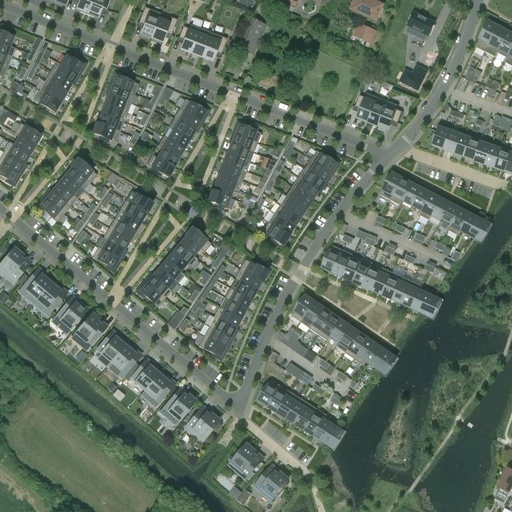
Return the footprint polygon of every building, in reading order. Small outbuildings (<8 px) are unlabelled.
[(76,0),(80,1),(76,10),(81,12),(82,13),(82,12),(84,13),(84,14),(84,13),(86,14),(87,15),(92,0),(76,0)] [(92,0),(87,15),(87,14),(89,15),(89,16),(90,16),(90,15),(92,16),(92,17),(92,16),(97,18),(101,9),(107,12),(110,0),(92,0)] [(283,0),(280,8),(292,13),(297,0),(283,0)] [(356,0),(352,10),(376,21),(382,6),(368,0),(356,0)] [(151,40),(161,14),(144,8),(138,24),(144,26),(140,35),(145,37),(146,38),(146,37),(148,38),(148,39),(148,38),(151,39),(150,39),(151,40)] [(161,14),(151,40),(151,39),(153,40),(154,41),(154,40),(156,41),(156,42),(156,41),(161,43),(165,34),(171,36),(177,20),(171,18),(169,24),(159,20),(161,14)] [(428,20),(427,20),(414,14),(408,26),(408,27),(406,32),(417,38),(420,33),(428,37),(434,24),(432,23),(431,21),(430,20),(428,20)] [(250,18),(236,47),(253,56),(267,26),(250,18)] [(475,47),(486,53),(500,26),(499,26),(498,28),(494,26),(495,24),(490,21),(475,47)] [(191,55),(201,29),(190,25),(189,29),(183,27),(178,39),(184,41),(180,50),(185,52),(186,53),(186,52),(188,53),(188,54),(189,53),(191,54),(190,55),(191,55)] [(355,37),(365,41),(366,42),(371,30),(359,25),(354,36),(355,37)] [(500,26),(486,53),(495,58),(497,54),(509,31),(508,33),(504,31),(505,29),(500,26)] [(0,43),(15,50),(15,49),(9,47),(13,37),(3,33),(4,31),(0,29),(0,43)] [(201,29),(191,55),(191,54),(193,55),(194,56),(194,55),(196,56),(196,57),(196,56),(198,57),(199,58),(199,57),(201,58),(201,59),(211,33),(210,33),(208,39),(199,35),(201,29)] [(511,32),(509,31),(497,54),(506,59),(504,63),(505,63),(511,49),(511,32)] [(211,33),(201,59),(201,58),(203,59),(204,60),(204,59),(206,60),(206,61),(207,60),(211,62),(215,53),(221,55),(227,39),(211,33)] [(363,46),(365,41),(355,37),(352,41),(363,46)] [(0,54),(11,59),(15,50),(0,43),(0,54)] [(0,54),(0,65),(7,69),(11,59),(0,54)] [(56,63),(79,77),(77,75),(79,71),(82,73),(86,65),(78,60),(76,62),(67,57),(61,66),(56,63)] [(79,77),(56,63),(50,73),(71,85),(73,80),(76,82),(79,77)] [(417,92),(427,73),(415,67),(411,75),(404,71),(398,83),(417,92)] [(470,82),(476,71),(470,68),(464,80),(470,82)] [(476,71),(470,82),(475,85),(477,82),(478,82),(482,74),(476,71)] [(71,85),(50,73),(45,82),(65,94),(71,85)] [(109,86),(134,95),(138,85),(122,79),(123,77),(114,73),(111,81),(114,82),(112,86),(110,85),(109,86)] [(490,90),(494,83),(489,80),(485,88),(490,90)] [(65,94),(45,82),(39,91),(60,103),(65,94)] [(494,83),(490,90),(496,93),(500,85),(495,82),(494,83)] [(134,95),(109,86),(108,90),(110,91),(108,96),(131,105),(134,95)] [(510,98),(511,94),(511,92),(508,90),(505,95),(506,96),(503,100),(508,102),(510,98)] [(60,103),(39,91),(34,101),(54,113),(60,103)] [(368,123),(377,98),(367,94),(365,98),(359,96),(355,108),(361,110),(357,119),(368,123)] [(131,105),(108,96),(105,106),(127,114),(131,105)] [(377,98),(368,123),(378,127),(387,102),(377,98)] [(185,100),(179,110),(200,122),(202,118),(205,119),(210,112),(201,107),(200,109),(185,100)] [(387,102),(378,127),(388,131),(392,122),(397,124),(402,112),(396,110),(398,106),(387,102)] [(127,114),(105,106),(101,115),(123,124),(127,114)] [(200,122),(179,110),(174,119),(194,131),(197,127),(199,129),(202,123),(200,122)] [(123,124),(101,115),(97,124),(96,124),(120,133),(123,124)] [(194,131),(174,119),(168,128),(189,141),(194,131)] [(235,136),(257,144),(261,134),(245,128),(246,126),(237,122),(234,130),(236,132),(235,136)] [(120,133),(96,124),(93,134),(99,137),(99,139),(107,143),(108,140),(116,143),(120,133)] [(444,150),(450,133),(452,128),(441,124),(433,146),(444,150)] [(14,134),(35,147),(41,137),(20,125),(14,134)] [(168,128),(163,138),(183,150),(189,141),(168,128)] [(460,136),(454,153),(464,157),(472,136),(462,132),(460,136)] [(450,133),(444,150),(454,153),(460,136),(450,133)] [(35,147),(14,134),(14,135),(19,138),(14,146),(9,143),(29,156),(35,147)] [(228,144),(253,154),(257,144),(235,136),(232,135),(228,144)] [(472,136),(464,157),(475,161),(482,139),(472,136)] [(163,138),(157,147),(178,159),(183,150),(163,138)] [(485,164),(492,143),(482,139),(475,161),(485,164)] [(29,156),(9,143),(3,153),(24,165),(29,156)] [(492,143),(485,164),(495,168),(503,146),(492,143)] [(228,144),(225,153),(244,161),(243,162),(249,165),(253,154),(228,144)] [(495,168),(505,172),(506,170),(510,157),(511,152),(511,149),(503,146),(495,168)] [(152,156),(173,169),(172,168),(178,159),(157,147),(162,150),(157,159),(152,156)] [(310,161),(332,176),(332,175),(330,174),(332,170),(335,172),(340,164),(331,159),(330,161),(316,152),(310,161)] [(24,165),(3,153),(0,158),(0,163),(21,176),(24,171),(21,169),(24,165)] [(244,161),(225,153),(221,163),(246,173),(249,165),(243,162),(244,161)] [(173,169),(152,156),(146,166),(153,170),(151,172),(160,177),(161,175),(167,179),(173,169)] [(77,160),(71,168),(90,184),(97,176),(90,171),(92,169),(85,163),(83,165),(77,160)] [(329,181),(332,176),(310,161),(304,170),(326,185),(327,183),(324,182),(326,179),(329,181)] [(21,176),(0,163),(0,176),(6,180),(5,183),(13,188),(18,180),(15,179),(18,175),(20,176),(21,176)] [(246,173),(221,163),(217,172),(242,182),(246,173)] [(90,184),(71,168),(70,168),(71,169),(65,177),(79,188),(85,181),(89,184),(90,184)] [(304,170),(298,179),(317,192),(320,188),(323,190),(326,185),(304,170)] [(242,182),(217,172),(214,182),(233,190),(238,192),(239,192),(242,182)] [(391,201),(402,180),(392,175),(381,196),(391,201)] [(72,196),(79,188),(65,177),(58,184),(77,200),(77,199),(72,196)] [(298,179),(292,188),(311,201),(317,192),(298,179)] [(403,201),(412,185),(402,180),(391,201),(401,206),(404,201),(403,201)] [(233,190),(214,182),(210,191),(229,199),(233,190)] [(52,192),(70,208),(77,200),(58,184),(52,192)] [(413,206),(421,190),(412,185),(403,201),(404,201),(413,206)] [(311,201),(292,188),(286,197),(305,210),(311,201)] [(422,211),(431,195),(421,190),(413,206),(422,211)] [(229,199),(210,191),(208,195),(203,206),(210,208),(209,211),(218,214),(219,212),(224,214),(229,199)] [(64,215),(70,208),(52,192),(49,196),(46,194),(43,198),(64,215)] [(125,202),(146,214),(152,205),(146,201),(147,199),(139,194),(138,196),(136,195),(131,204),(125,201),(125,202)] [(429,221),(440,200),(431,195),(422,211),(419,216),(429,221)] [(299,219),(305,210),(286,197),(280,206),(285,209),(299,219)] [(57,224),(64,215),(43,198),(45,200),(42,204),(40,202),(34,208),(42,215),(44,213),(57,224)] [(439,226),(450,205),(440,200),(429,221),(430,221),(432,216),(441,221),(438,226),(439,226)] [(120,211),(140,223),(145,214),(146,215),(146,214),(125,202),(120,211)] [(448,231),(459,210),(450,205),(439,226),(448,231)] [(285,209),(279,218),(293,228),(299,219),(285,209)] [(462,229),(468,217),(469,215),(459,210),(448,231),(458,236),(462,229)] [(114,220),(134,232),(140,223),(120,211),(114,220)] [(468,217),(462,229),(467,232),(466,234),(477,240),(486,224),(475,218),(473,220),(468,217)] [(293,228),(279,218),(273,227),(268,223),(268,224),(288,238),(289,237),(288,237),(293,228)] [(109,230),(129,242),(134,232),(114,220),(109,230)] [(288,238),(268,224),(262,233),(268,238),(267,240),(275,245),(276,243),(282,247),(288,238)] [(185,237),(204,253),(211,245),(205,240),(206,238),(199,232),(197,234),(192,229),(185,237)] [(103,239),(123,251),(129,242),(109,230),(103,239)] [(179,246),(197,261),(198,260),(193,257),(199,249),(203,253),(204,253),(185,237),(185,238),(179,246)] [(123,251),(103,239),(108,242),(103,251),(98,248),(97,248),(120,262),(123,257),(121,255),(123,251)] [(220,250),(216,256),(218,257),(222,259),(230,246),(223,241),(218,248),(220,250)] [(172,253),(191,269),(197,261),(179,246),(172,253)] [(323,268),(333,273),(343,251),(333,246),(323,268)] [(120,262),(97,248),(92,258),(106,267),(105,269),(113,274),(118,266),(115,265),(118,261),(120,262)] [(22,256),(14,250),(0,266),(0,273),(13,284),(28,265),(20,258),(22,256)] [(343,251),(333,273),(343,277),(353,255),(343,251)] [(455,251),(452,259),(458,261),(461,253),(455,251)] [(166,261),(184,276),(180,272),(186,265),(190,269),(191,269),(172,253),(166,261)] [(363,260),(353,255),(343,277),(353,282),(363,260)] [(363,260),(353,282),(363,286),(372,264),(363,260)] [(159,269),(178,284),(184,276),(166,261),(159,269)] [(240,271),(262,283),(267,273),(261,269),(262,267),(254,262),(252,265),(245,261),(240,271)] [(372,291),(382,269),(379,274),(370,270),(373,264),(372,264),(363,286),(372,291)] [(153,277),(171,292),(167,288),(173,281),(177,285),(178,284),(159,269),(153,277)] [(382,269),(372,291),(382,295),(392,273),(382,269)] [(262,283),(240,271),(235,280),(256,292),(261,282),(262,283)] [(382,295),(392,299),(402,278),(402,277),(399,283),(390,279),(393,273),(392,273),(382,295)] [(18,293),(33,305),(52,282),(46,277),(44,279),(41,276),(37,281),(32,277),(18,293)] [(171,292),(153,277),(150,281),(147,279),(144,283),(165,300),(171,292)] [(402,278),(392,299),(402,304),(412,282),(402,278)] [(230,290),(250,301),(256,292),(235,280),(230,290)] [(52,282),(33,305),(47,317),(60,301),(56,297),(60,292),(56,289),(58,287),(52,282)] [(402,304),(412,308),(422,286),(412,282),(402,304)] [(165,300),(144,283),(146,285),(143,289),(141,287),(135,293),(143,299),(145,297),(158,308),(165,300)] [(422,286),(412,308),(413,306),(418,309),(417,311),(429,316),(437,300),(425,294),(424,296),(419,294),(422,287),(422,286)] [(250,301),(230,290),(224,299),(245,311),(250,301)] [(292,317),(301,323),(314,304),(305,297),(292,317)] [(224,299),(219,309),(240,320),(245,311),(224,299)] [(314,304),(301,323),(301,324),(305,319),(313,324),(309,329),(310,330),(323,310),(314,304)] [(52,322),(66,334),(87,311),(80,305),(78,308),(75,305),(71,309),(66,305),(52,322)] [(214,318),(235,329),(240,320),(219,309),(214,318)] [(310,330),(318,335),(332,316),(323,310),(310,330)] [(178,311),(167,325),(174,331),(181,321),(184,316),(180,313),(178,311)] [(92,315),(72,339),(86,351),(101,335),(96,331),(100,326),(96,323),(98,321),(92,315)] [(332,316),(318,335),(328,342),(341,322),(332,316)] [(232,334),(235,329),(214,318),(209,328),(232,340),(235,335),(232,334)] [(350,328),(341,322),(328,342),(331,337),(340,343),(336,348),(350,328)] [(204,337),(227,350),(230,345),(227,343),(229,340),(232,342),(232,340),(209,328),(204,337)] [(336,348),(345,354),(359,334),(350,328),(336,348)] [(359,334),(345,354),(354,360),(368,340),(359,334)] [(227,350),(204,337),(198,347),(213,355),(212,357),(220,362),(225,354),(222,353),(224,349),(227,350)] [(107,367),(126,344),(120,339),(118,342),(115,339),(111,343),(106,339),(93,355),(107,367)] [(354,360),(363,366),(377,347),(368,340),(354,360)] [(132,349),(126,344),(107,367),(121,379),(135,363),(130,359),(134,354),(130,351),(132,349)] [(377,347),(363,366),(364,367),(368,360),(373,363),(371,365),(382,373),(392,357),(382,350),(381,352),(376,349),(377,347)] [(303,358),(305,356),(308,351),(304,348),(299,355),(303,358)] [(330,366),(326,363),(323,368),(321,370),(326,373),(330,366)] [(285,371),(289,374),(295,367),(290,364),(285,371)] [(141,396),(160,373),(154,368),(152,370),(149,367),(145,372),(140,368),(131,379),(144,391),(141,396)] [(294,377),(298,380),(303,373),(299,370),(294,377)] [(160,373),(141,396),(155,408),(169,392),(164,388),(168,383),(164,380),(166,378),(160,373)] [(308,376),(303,373),(298,380),(302,383),(308,376)] [(268,407),(281,387),(272,381),(259,401),(268,407)] [(278,413),(290,393),(281,387),(268,407),(278,413)] [(287,419),(299,399),(290,393),(278,413),(287,419)] [(160,412),(174,425),(195,402),(188,396),(186,399),(183,395),(179,400),(174,396),(160,412)] [(296,425),(309,404),(299,399),(287,419),(296,425)] [(305,430),(318,410),(309,404),(296,425),(305,430)] [(201,442),(219,422),(211,415),(209,417),(201,410),(185,429),(201,442)] [(318,410),(305,430),(314,436),(327,416),(318,410)] [(327,416),(314,436),(314,437),(316,435),(321,438),(319,440),(330,446),(340,431),(329,424),(328,426),(323,423),(327,416)] [(255,452),(247,446),(230,466),(246,480),(261,461),(253,455),(255,452)] [(511,470),(507,468),(497,488),(500,490),(499,492),(507,496),(508,494),(510,494),(511,491),(511,470)] [(240,485),(244,480),(231,469),(227,474),(240,485)] [(271,501),(288,480),(281,474),(279,476),(270,469),(255,487),(271,501)] [(246,489),(243,494),(237,489),(232,495),(245,505),(253,495),(246,489)]
